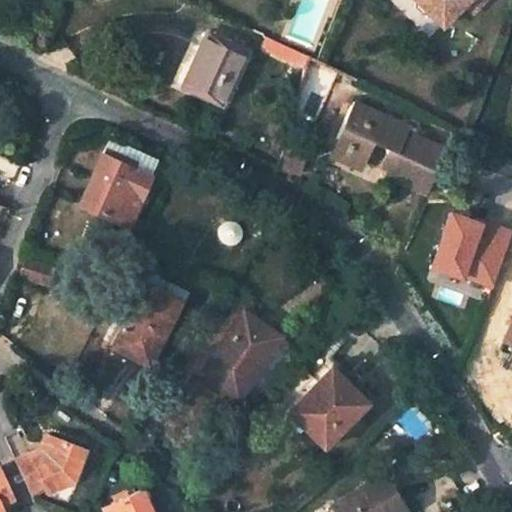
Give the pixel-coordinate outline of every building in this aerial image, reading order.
[(431,12),(442,24),(463,2),(472,11),(482,0),(413,0),(414,5),(421,13),(431,12)] [(178,86),(219,106),(245,50),(202,30),(178,86)] [(259,48),(302,69),(307,55),(265,36),(259,48)] [(386,173),(426,191),(444,151),(405,134),(407,129),(353,105),(338,137),(352,143),(345,158),(363,166),(372,145),(387,152),(385,155),(392,158),(386,173)] [(331,152),(345,158),(352,143),(338,137),(331,152)] [(276,166),(299,174),(306,152),(282,145),(276,166)] [(137,161),(104,146),(79,203),(128,226),(150,176),(134,169),(137,161)] [(379,169),(386,173),(392,158),(385,155),(379,169)] [(53,270),(25,259),(19,275),(47,286),(53,270)] [(179,301),(144,282),(112,345),(129,354),(132,349),(150,358),(179,301)] [(276,334),(241,310),(203,365),(239,388),(276,334)] [(321,445),(369,397),(355,384),(346,375),(333,362),(291,404),(306,419),(300,425),(301,426),(321,445)] [(360,380),(350,371),(346,375),(355,384),(360,380)] [(306,419),(291,404),(281,415),(297,430),(301,426),(300,425),(306,419)] [(425,428),(405,408),(396,417),(415,437),(425,428)] [(55,488),(60,477),(73,481),(74,481),(87,449),(56,438),(51,449),(43,453),(42,451),(15,462),(28,491),(43,485),(46,492),(55,488)] [(0,511),(3,511),(0,502),(12,497),(0,470),(0,511)] [(399,511),(404,509),(387,482),(380,472),(331,502),(338,511),(337,511),(399,511)] [(55,488),(73,481),(60,477),(55,488)] [(150,511),(141,492),(112,505),(114,511),(150,511)]
